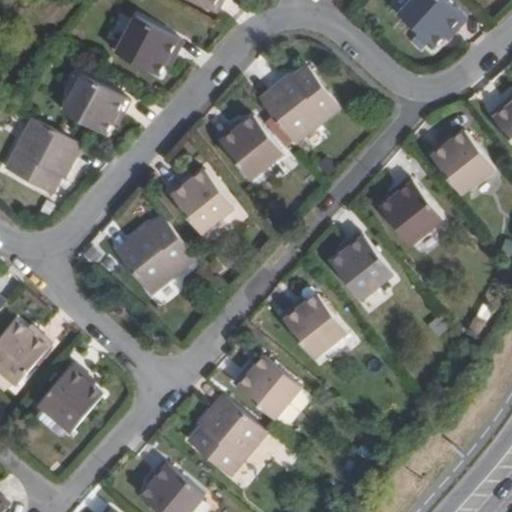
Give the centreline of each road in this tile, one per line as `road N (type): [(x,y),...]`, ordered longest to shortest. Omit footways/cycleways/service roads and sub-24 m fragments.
road 1 (residential): [(165,390),(428,94)]
road 2 (residential): [(43,266),(230,51),(277,19),(301,16)]
road 3 (residential): [(165,390),(43,266)]
road 4 (residential): [(55,505),(165,390)]
road 5 (residential): [(301,16),(334,22),(411,90),(428,94)]
